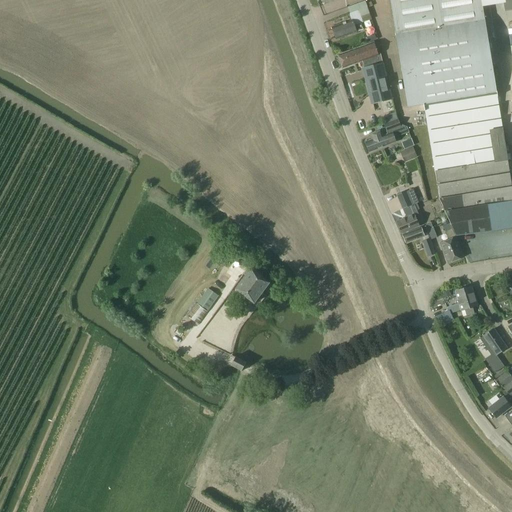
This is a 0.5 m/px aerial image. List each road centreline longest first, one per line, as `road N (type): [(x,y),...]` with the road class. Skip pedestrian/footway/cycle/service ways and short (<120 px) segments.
road 1 (residential): [(413,285),(301,0)]
road 2 (residential): [(413,285),(473,412),(511,457)]
road 3 (unknown): [(511,149),(495,21),(511,4)]
road 4 (unknown): [(373,0),(402,109),(412,120)]
